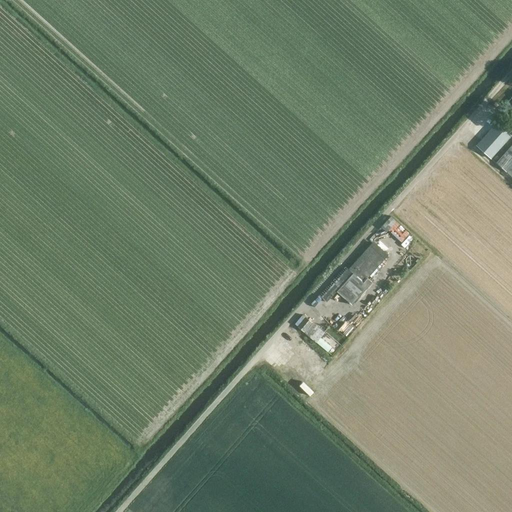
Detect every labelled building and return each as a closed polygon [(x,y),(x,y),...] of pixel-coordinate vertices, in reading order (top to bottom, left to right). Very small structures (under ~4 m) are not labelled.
[(511,135),(510,134),(509,135),(495,123),(475,146),(489,158),(491,159),(496,163),(511,177),(511,136),(511,135)] [(394,217),(389,220),(396,229),(401,226),(394,217)] [(408,246),(416,238),(407,229),(399,238),(408,246)] [(371,243),(348,269),(352,273),(336,291),(351,305),(371,282),(367,278),(386,256),(371,243)] [(316,341),(324,331),(307,317),(299,327),(316,341)] [(321,336),(317,341),(328,351),(332,346),(321,336)]
